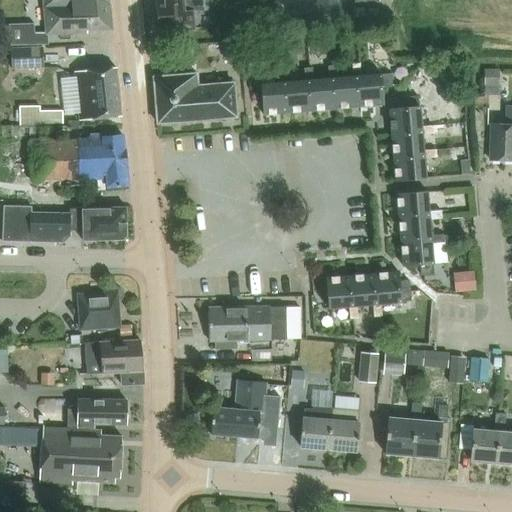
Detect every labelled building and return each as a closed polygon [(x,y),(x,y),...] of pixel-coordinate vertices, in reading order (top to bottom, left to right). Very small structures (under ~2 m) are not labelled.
[(111,30),(108,0),(43,0),(47,34),(87,33),(87,30),(109,29),(109,30),(111,30)] [(192,12),(204,11),(203,0),(165,0),(165,1),(157,2),(159,24),(156,26),(157,31),(160,35),(165,34),(167,31),(194,29),(192,12)] [(317,0),(318,4),(290,6),(292,28),(340,24),(338,0),(317,0)] [(354,8),(354,18),(377,20),(377,9),(354,8)] [(10,46),(17,46),(39,45),(39,33),(34,33),(34,24),(9,25),(10,46)] [(240,43),(224,44),(225,58),(241,57),(240,43)] [(11,48),(11,69),(43,68),(43,47),(11,48)] [(352,77),(336,78),(338,108),(362,106),(359,76),(358,64),(351,64),(352,77)] [(327,79),(312,80),(314,111),(338,108),(336,78),(335,66),(326,67),(327,79)] [(80,121),(121,116),(116,67),(75,72),(80,121)] [(450,67),(438,70),(441,81),(453,78),(450,67)] [(304,81),(288,83),(291,113),(314,111),(312,80),(310,68),(303,69),(304,81)] [(280,84),(259,86),(262,115),(291,113),(288,83),(287,70),(278,71),(280,84)] [(484,86),(498,86),(498,72),(484,72),(484,86)] [(389,73),(359,76),(362,106),(383,105),(382,87),(391,87),(389,73)] [(156,124),(235,117),(233,84),(197,87),(196,75),(153,78),(156,124)] [(405,108),(388,109),(389,129),(419,126),(417,97),(404,98),(405,108)] [(511,105),(504,106),(503,125),(490,124),(489,160),(511,160),(511,105)] [(63,123),(63,111),(40,110),(40,123),(63,123)] [(419,126),(389,129),(392,153),(422,150),(420,134),(432,133),(432,125),(419,126)] [(128,186),(124,136),(97,138),(34,142),(37,181),(60,180),(60,186),(80,185),(79,179),(106,178),(106,187),(128,186)] [(422,150),(392,153),(394,181),(424,179),(423,159),(435,158),(434,149),(422,150)] [(468,160),(460,161),(462,175),(470,175),(468,160)] [(425,191),(396,194),(398,222),(428,219),(441,218),(440,210),(427,211),(425,191)] [(4,205),(2,241),(61,242),(71,234),(71,232),(70,219),(82,219),(82,240),(112,240),(112,241),(121,241),(126,235),(126,206),(117,206),(117,208),(70,208),(70,214),(32,213),(32,206),(4,205)] [(428,219),(398,222),(400,246),(430,243),(443,242),(442,234),(429,235),(428,219)] [(430,243),(400,246),(402,266),(419,264),(419,274),(433,273),(430,243)] [(456,290),(476,288),(474,270),(454,271),(456,290)] [(397,271),(376,273),(379,304),(409,301),(408,287),(398,288),(397,271)] [(376,273),(353,275),(356,305),(371,304),(372,316),(380,316),(379,304),(376,273)] [(357,318),(356,305),(353,275),(325,277),(328,308),(330,308),(331,320),(349,319),(349,318),(357,318)] [(118,304),(125,297),(124,293),(115,286),(111,286),(105,294),(79,296),(82,329),(119,326),(118,304)] [(286,340),(285,308),(269,308),(208,310),(209,342),(213,342),(214,351),(235,351),(235,341),(270,340),(286,340)] [(70,335),(71,345),(80,344),(79,335),(70,335)] [(122,385),(144,384),(142,342),(86,344),(87,374),(122,373),(122,385)] [(406,349),(405,364),(422,365),(423,350),(406,349)] [(385,352),(384,376),(404,376),(405,353),(385,352)] [(376,354),(361,353),(360,379),(374,380),(376,354)] [(449,357),(447,383),(463,384),(465,358),(449,357)] [(470,358),(469,382),(487,383),(488,359),(470,358)] [(292,371),(291,387),(303,388),(304,371),(292,371)] [(212,408),(210,434),(257,438),(257,435),(263,435),(264,427),(277,428),(279,397),(264,396),(265,383),(237,380),(234,410),(212,408)] [(302,419),(299,446),(328,449),(330,421),(330,412),(332,392),(312,390),(311,406),(313,406),(312,411),(304,410),(303,419),(302,419)] [(435,396),(433,416),(437,416),(438,405),(442,406),(443,397),(435,396)] [(126,425),(126,402),(79,401),(79,411),(69,411),(69,427),(94,428),(94,424),(126,425)] [(388,418),(384,453),(412,456),(415,420),(419,421),(421,404),(411,403),(410,420),(388,418)] [(415,420),(412,456),(439,458),(442,423),(446,423),(448,406),(442,406),(438,405),(437,416),(437,422),(419,421),(415,420)] [(330,421),(328,449),(357,451),(359,423),(358,423),(358,414),(340,413),(330,412),(330,421)] [(473,429),(470,461),(496,464),(499,431),(504,432),(506,414),(496,414),(494,431),(473,429)] [(65,428),(65,416),(38,415),(38,427),(65,428)] [(120,477),(123,437),(101,436),(101,432),(42,429),(39,485),(74,486),(74,481),(114,483),(115,477),(120,477)] [(499,431),(496,464),(511,465),(511,432),(504,432),(499,431)]
